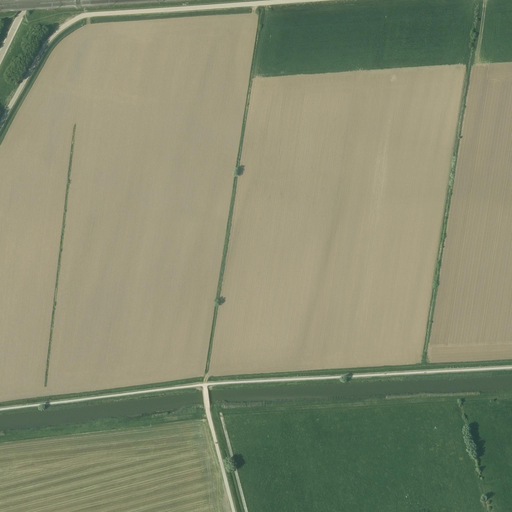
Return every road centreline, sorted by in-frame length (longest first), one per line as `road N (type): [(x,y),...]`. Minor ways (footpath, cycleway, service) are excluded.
road 1 (motorway): [(511,27),(0,52)]
road 2 (motorway): [(0,65),(511,40)]
road 3 (unclassified): [(13,101),(511,70)]
road 4 (unclassified): [(13,101),(47,42),(83,16),(307,0)]
